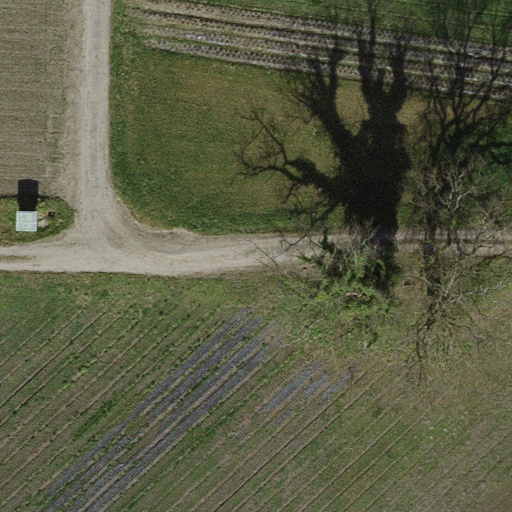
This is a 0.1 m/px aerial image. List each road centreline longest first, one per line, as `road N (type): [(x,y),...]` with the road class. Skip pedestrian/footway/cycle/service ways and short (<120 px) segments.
road 1 (track): [(0,249),(511,239)]
road 2 (track): [(105,0),(102,246)]
